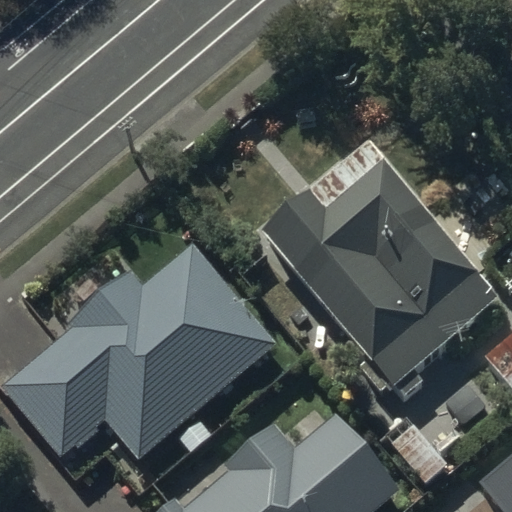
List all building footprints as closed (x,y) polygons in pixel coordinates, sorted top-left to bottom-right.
[(309,207),(262,246),(390,397),(393,393),(403,404),(421,388),(414,379),(495,310),(382,177),(324,225),(309,207)] [(140,298),(127,284),(66,334),(69,338),(1,395),(59,465),(72,454),(75,457),(95,440),(92,437),(101,430),(134,470),(273,355),(191,256),(140,298)] [(511,343),(483,366),(511,403),(511,343)] [(385,511),(398,501),(332,425),(293,457),(275,435),(225,476),(230,482),(194,511),(178,511),(175,508),(170,511),(385,511)] [(511,511),(511,494),(490,511),(511,511)]
